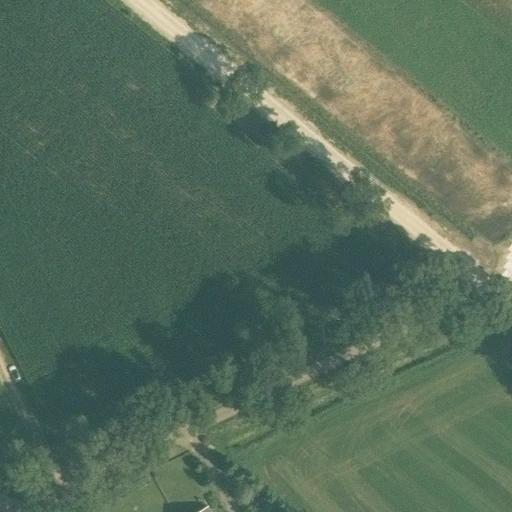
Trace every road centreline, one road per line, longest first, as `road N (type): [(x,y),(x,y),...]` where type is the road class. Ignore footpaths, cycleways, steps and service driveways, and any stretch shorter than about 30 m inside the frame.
road 1 (unclassified): [(16,511),(488,288)]
road 2 (unclassified): [(488,288),(137,0)]
